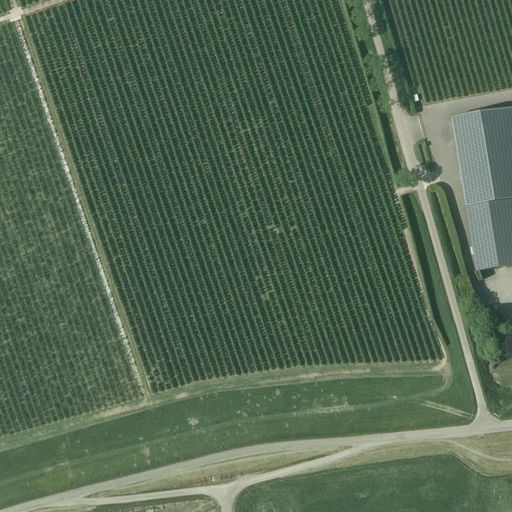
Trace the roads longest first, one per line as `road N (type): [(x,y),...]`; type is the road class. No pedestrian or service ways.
road 1 (unclassified): [(489,429),(364,0)]
road 2 (unclassified): [(368,443),(226,456),(54,499)]
road 3 (unclassified): [(54,499),(222,488)]
road 4 (unclassified): [(222,488),(368,443)]
road 5 (unclassified): [(489,429),(368,443)]
